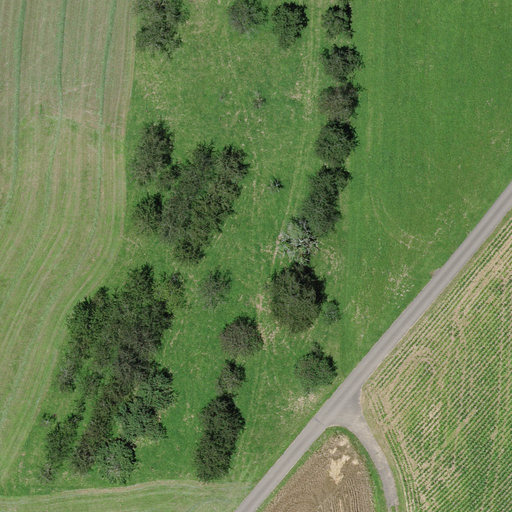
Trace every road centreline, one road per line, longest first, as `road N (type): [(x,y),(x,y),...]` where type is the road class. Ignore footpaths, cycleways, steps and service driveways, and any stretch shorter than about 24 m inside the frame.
road 1 (unclassified): [(249,511),(511,198)]
road 2 (track): [(344,400),(386,466),(392,511)]
